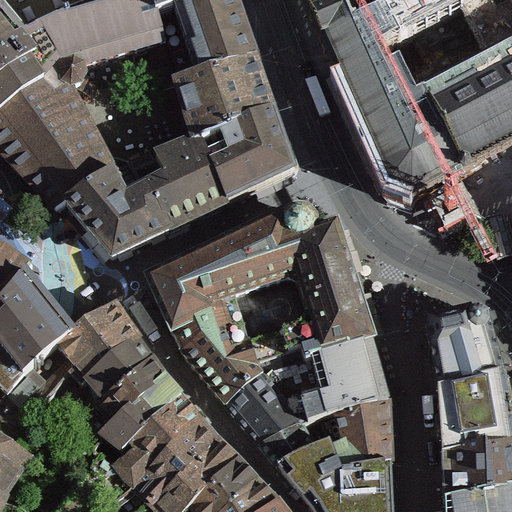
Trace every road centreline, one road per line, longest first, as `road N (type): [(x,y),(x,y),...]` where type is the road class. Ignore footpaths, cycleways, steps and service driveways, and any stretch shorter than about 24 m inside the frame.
road 1 (unclassified): [(392,241),(344,175),(298,81),(271,0)]
road 2 (residential): [(511,311),(470,278),(392,241)]
